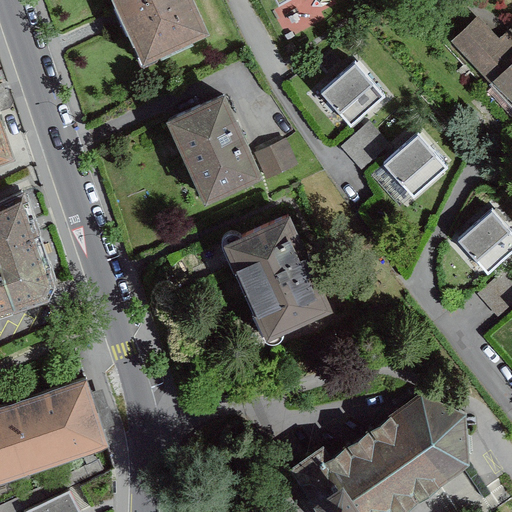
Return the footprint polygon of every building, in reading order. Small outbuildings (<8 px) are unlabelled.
[(209,31),(194,0),(122,0),(150,58),(209,31)] [(511,36),(509,33),(498,43),(477,19),(455,39),(492,80),(496,76),(511,93),(511,36)] [(386,95),(355,60),(322,91),(352,125),(386,95)] [(264,178),(226,96),(174,120),(212,202),(264,178)] [(0,163),(17,158),(0,111),(0,163)] [(393,146),(372,123),(344,148),(364,171),(393,146)] [(448,167),(417,133),(383,163),(414,197),(448,167)] [(302,167),(290,141),(260,155),(272,181),(302,167)] [(25,193),(0,204),(0,309),(48,293),(54,280),(25,193)] [(511,254),(511,230),(493,209),(459,240),(490,274),(511,254)] [(330,306),(290,218),(232,243),(272,332),(330,306)] [(511,274),(508,269),(479,295),(489,305),(500,318),(511,306),(511,274)] [(110,439),(89,377),(0,406),(0,475),(82,448),(88,446),(94,444),(110,439)] [(398,511),(470,462),(468,414),(426,398),(337,460),(329,447),(300,467),(331,511),(398,511)] [(0,508),(0,511),(20,511),(22,511),(70,490),(77,486),(107,472),(94,444),(82,448),(90,466),(0,508)] [(80,511),(70,490),(22,511),(21,511),(80,511)]
